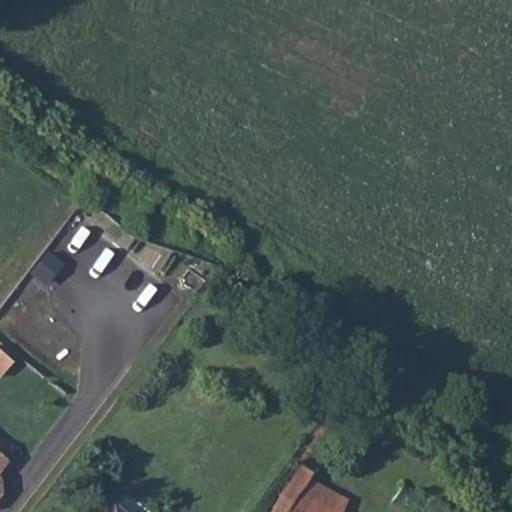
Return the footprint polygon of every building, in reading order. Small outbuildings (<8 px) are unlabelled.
[(49,285),(65,263),(49,252),(34,274),(49,285)] [(37,309),(27,324),(73,354),(83,339),(37,309)] [(0,373),(3,376),(14,361),(0,351),(0,373)] [(0,496),(2,493),(0,478),(0,477),(0,471),(8,461),(0,454),(0,496)] [(304,458),(285,484),(297,490),(316,467),(304,458)] [(285,511),(289,504),(297,490),(285,484),(269,511),(285,511)] [(297,490),(289,504),(303,511),(313,511),(319,502),(297,490)] [(285,511),(336,511),(319,502),(313,511),(303,511),(289,504),(285,511)]
